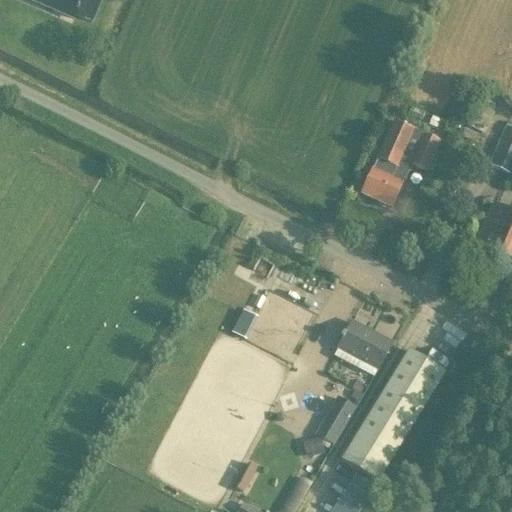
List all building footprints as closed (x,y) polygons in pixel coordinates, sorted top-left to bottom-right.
[(29,0),(74,20),(82,0),(29,0)] [(481,100),(477,108),(491,114),(495,107),(481,100)] [(438,122),(432,119),(428,126),(435,129),(438,122)] [(471,121),(468,128),(482,135),(485,127),(471,121)] [(426,173),(439,143),(394,123),(362,196),(392,209),(392,210),(408,172),(409,173),(412,166),(426,173)] [(511,177),(511,175),(511,128),(507,126),(489,167),(511,177)] [(511,214),(493,206),(476,247),(509,261),(510,259),(511,259),(511,214)] [(243,313),(232,335),(246,342),(257,320),(243,313)] [(379,373),(393,346),(354,325),(339,352),(379,373)] [(377,486),(445,376),(409,353),(340,464),(377,486)] [(352,400),(360,404),(363,398),(355,394),(352,400)] [(332,446),(354,410),(339,401),(317,437),(332,446)] [(313,458),(323,455),(319,440),(303,445),(306,455),(313,458)] [(257,471),(249,466),(235,490),(243,495),(257,471)] [(371,496),(376,488),(355,475),(350,483),(371,496)] [(299,481),(281,511),(297,511),(311,488),(299,481)] [(365,505),(371,496),(350,483),(344,493),(365,505)] [(234,493),(229,501),(237,505),(243,495),(235,490),(234,493)] [(360,511),(365,505),(344,493),(332,511),(360,511)]
